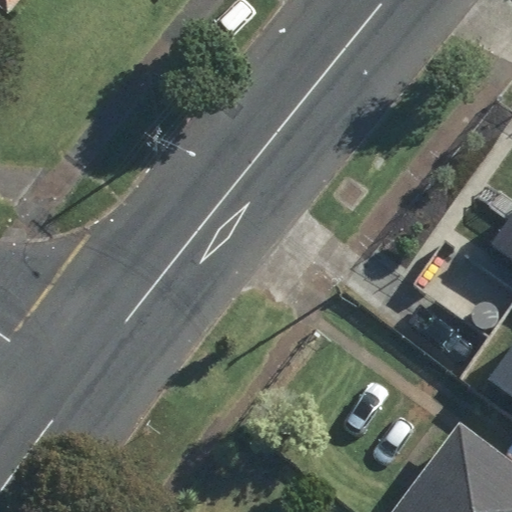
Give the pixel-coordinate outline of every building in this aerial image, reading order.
[(0,0),(0,9),(18,24),(36,0),(0,0)] [(511,213),(488,247),(511,264),(511,213)] [(471,316),(472,321),(475,325),(478,328),(483,329),(488,329),(492,327),(496,324),(498,320),(499,315),(499,311),(497,306),(494,303),(490,301),(485,300),(480,301),(476,303),(472,307),(471,312),(471,316)] [(511,344),(488,378),(511,395),(511,344)] [(511,511),(511,460),(463,425),(398,511),(511,511)]
